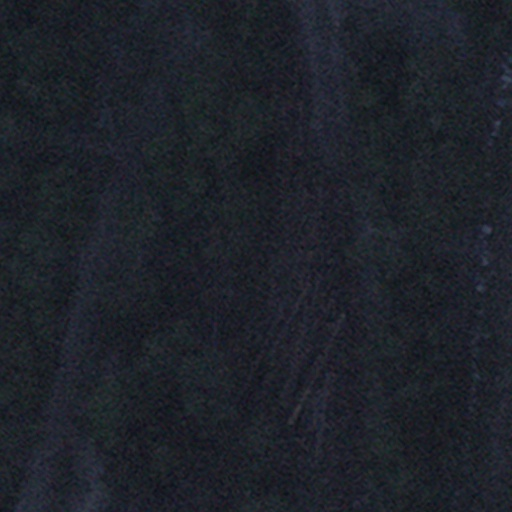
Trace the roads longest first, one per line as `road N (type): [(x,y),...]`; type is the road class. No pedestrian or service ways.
road 1 (track): [(27,511),(162,0)]
road 2 (track): [(312,0),(329,72),(329,511)]
